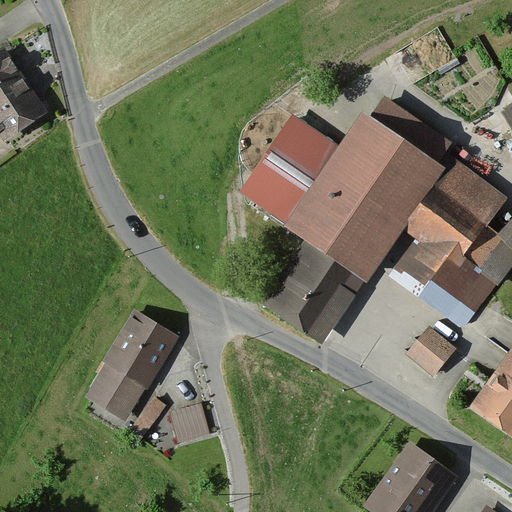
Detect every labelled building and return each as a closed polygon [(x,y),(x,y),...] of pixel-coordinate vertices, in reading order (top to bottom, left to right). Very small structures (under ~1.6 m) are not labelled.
[(0,142),(48,109),(3,43),(0,45),(0,142)] [(282,219),(306,237),(261,298),(321,342),(381,261),(470,324),(511,263),(511,255),(500,244),(485,232),(508,193),(444,146),(449,140),(384,92),(370,110),(365,107),(282,219)] [(511,255),(511,230),(500,244),(511,255)] [(85,391),(130,417),(179,332),(134,306),(85,391)] [(410,352),(437,372),(456,346),(428,326),(410,352)] [(511,345),(510,345),(472,403),(511,429),(511,345)] [(150,426),(167,395),(152,387),(135,418),(150,426)] [(174,413),(184,445),(215,435),(205,403),(174,413)] [(367,503),(380,511),(433,511),(462,473),(413,438),(367,503)] [(479,511),(498,511),(485,503),(479,511)]
